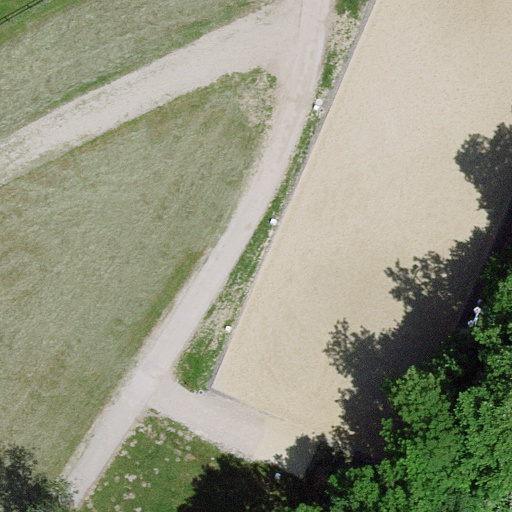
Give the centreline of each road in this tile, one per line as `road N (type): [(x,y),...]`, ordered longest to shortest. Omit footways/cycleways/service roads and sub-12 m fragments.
road 1 (track): [(0,163),(316,15)]
road 2 (track): [(134,383),(232,432),(295,431)]
